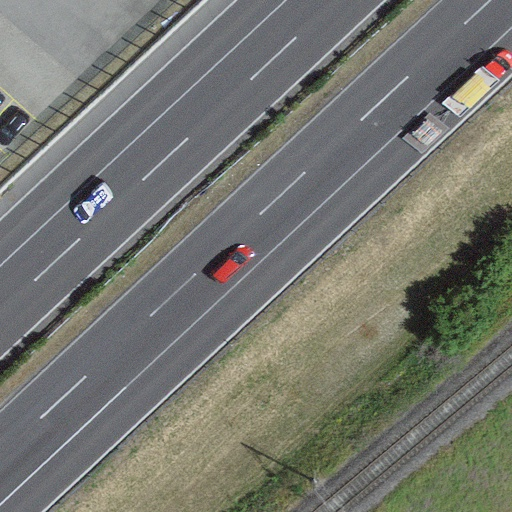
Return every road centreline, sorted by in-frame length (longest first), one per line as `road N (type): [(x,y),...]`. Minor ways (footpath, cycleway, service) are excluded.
road 1 (motorway): [(0,457),(491,0)]
road 2 (motorway): [(335,0),(0,313)]
